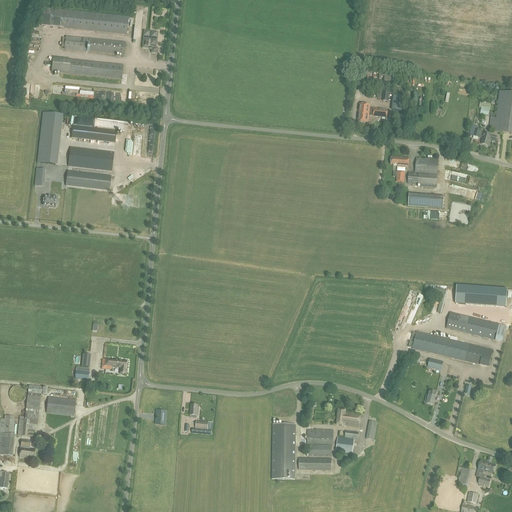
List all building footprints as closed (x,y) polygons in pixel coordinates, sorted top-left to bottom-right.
[(41,26),(127,35),(129,17),(43,8),(41,26)] [(152,49),(152,53),(157,54),(158,48),(156,48),(156,40),(157,32),(144,31),(144,40),(143,48),(152,49)] [(125,56),(126,42),(65,36),(65,38),(63,38),(62,47),(64,47),(64,49),(125,56)] [(124,65),(53,58),(51,73),(122,80),(124,65)] [(496,119),(495,129),(494,132),(511,134),(511,93),(500,92),(497,114),(496,119)] [(392,111),(404,112),(405,97),(394,96),(392,111)] [(491,116),(491,118),(496,119),(497,114),(489,113),(491,105),(483,103),(480,103),(479,108),(481,109),(480,114),(489,116),(489,115),(491,116)] [(387,110),(374,109),(374,113),(369,113),(370,106),(360,105),(358,122),(368,123),(369,115),(374,116),(386,118),(387,110)] [(37,163),(55,165),(61,115),(43,113),(37,163)] [(395,114),(394,121),(406,122),(407,115),(395,114)] [(145,125),(130,123),(126,152),(134,153),(135,143),(142,144),(145,125)] [(475,129),(476,126),(472,125),(471,128),(469,135),(479,137),(480,132),(481,130),(475,129)] [(71,138),(116,143),(117,131),(73,126),(71,138)] [(485,139),(486,134),(484,133),(480,132),(479,137),(482,138),(481,144),(489,146),(491,140),(485,139)] [(112,172),(114,153),(71,148),(68,167),(112,172)] [(405,167),(409,168),(409,158),(391,157),(391,165),(398,165),(398,167),(397,171),(405,172),(405,167)] [(415,174),(409,173),(408,180),(408,184),(421,185),(421,186),(436,188),(437,186),(439,159),(416,158),(415,174)] [(449,165),(457,167),(459,161),(450,159),(449,165)] [(36,180),(35,186),(43,187),(44,180),(45,170),(37,169),(36,180)] [(109,191),(111,177),(68,171),(66,186),(109,191)] [(397,171),(396,183),(404,183),(405,172),(397,171)] [(409,194),(408,206),(443,209),(444,197),(409,194)] [(56,196),(50,195),(49,197),(48,197),(44,197),(43,205),(47,206),(49,206),(55,207),(56,198),(56,196)] [(457,285),(456,303),(506,307),(508,289),(457,285)] [(436,288),(435,293),(442,295),(437,312),(441,313),(447,291),(436,288)] [(502,342),(506,326),(450,313),(446,329),(502,342)] [(413,349),(489,367),(493,350),(417,332),(416,333),(413,332),(411,340),(415,341),(413,349)] [(82,367),(89,368),(91,355),(83,354),(82,367)] [(430,359),(428,368),(441,371),(443,363),(430,359)] [(121,368),(120,373),(126,374),(127,361),(112,360),(112,361),(103,360),(102,369),(111,370),(111,367),(121,368)] [(75,379),(88,381),(89,369),(76,367),(75,379)] [(430,388),(436,389),(439,376),(433,374),(430,388)] [(11,389),(10,391),(9,393),(9,394),(9,396),(10,398),(11,400),(12,401),(14,402),(15,402),(17,403),(19,403),(21,402),(22,401),(24,400),(25,399),(26,397),(26,395),(26,393),(26,392),(25,390),(24,388),(22,387),(21,386),(19,386),(17,386),(15,386),(14,387),(12,388),(11,389)] [(33,438),(35,425),(37,426),(41,395),(47,396),(48,388),(29,386),(25,417),(20,417),(18,436),(33,438)] [(427,404),(434,405),(437,392),(430,391),(429,395),(427,395),(425,402),(427,403),(427,404)] [(46,414),(71,417),(71,418),(74,418),(76,401),(48,398),(46,414)] [(190,418),(195,418),(195,416),(198,416),(199,412),(197,411),(198,406),(191,405),(190,416),(190,418)] [(166,411),(156,410),(155,424),(165,425),(166,411)] [(361,415),(346,412),(346,411),(338,410),(336,425),(344,427),(344,426),(360,428),(361,415)] [(5,416),(4,419),(0,419),(0,422),(0,455),(12,457),(15,435),(13,435),(15,421),(14,421),(14,417),(5,416)] [(213,423),(197,421),(196,429),(192,429),(192,434),(211,435),(213,423)] [(378,423),(369,422),(366,439),(375,440),(378,423)] [(272,480),(295,480),(296,426),(273,425),(272,480)] [(307,444),(333,445),(333,431),(307,430),(307,444)] [(345,438),(355,439),(355,440),(358,441),(359,433),(346,431),(345,438)] [(336,452),(353,454),(355,440),(338,438),(336,452)] [(20,457),(34,459),(35,450),(29,450),(30,441),(22,440),(20,457)] [(331,457),(332,446),(309,446),(309,457),(331,457)] [(331,460),(299,459),(299,471),(331,471),(331,460)] [(482,475),(483,472),(485,465),(486,465),(487,463),(488,463),(488,462),(481,460),(478,470),(478,472),(480,472),(478,477),(480,478),(480,477),(483,478),(484,475),(482,475)] [(485,465),(483,472),(486,473),(486,472),(493,474),(495,466),(488,463),(487,463),(486,465),(485,465)] [(458,484),(469,487),(473,472),(462,469),(458,484)] [(0,488),(7,489),(9,474),(0,472),(0,488)] [(480,477),(480,478),(478,484),(489,487),(491,480),(483,478),(480,477)] [(477,504),(479,495),(469,493),(467,502),(477,504)]
